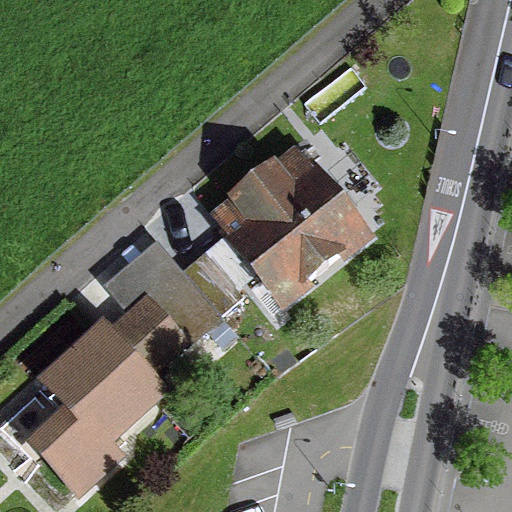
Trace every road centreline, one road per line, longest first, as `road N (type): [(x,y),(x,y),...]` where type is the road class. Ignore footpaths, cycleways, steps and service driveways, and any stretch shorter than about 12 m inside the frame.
road 1 (tertiary): [(507,0),(388,511)]
road 2 (residential): [(0,326),(374,0)]
